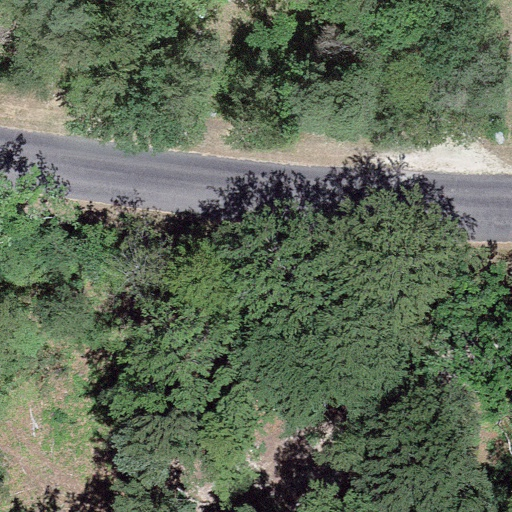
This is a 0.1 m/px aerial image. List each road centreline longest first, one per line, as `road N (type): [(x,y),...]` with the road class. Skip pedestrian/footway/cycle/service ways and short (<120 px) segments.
road 1 (tertiary): [(511,210),(190,184),(0,157)]
road 2 (track): [(511,337),(299,466),(254,511)]
